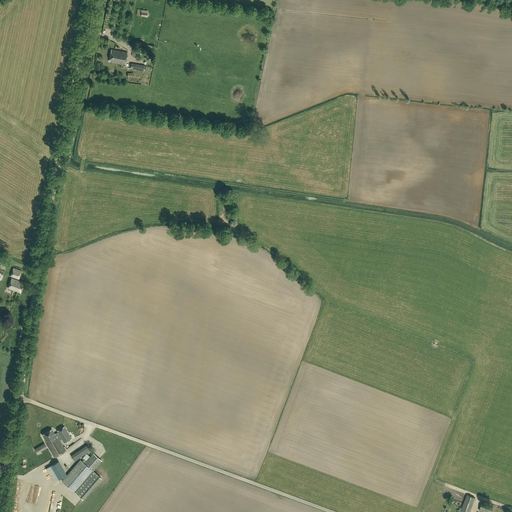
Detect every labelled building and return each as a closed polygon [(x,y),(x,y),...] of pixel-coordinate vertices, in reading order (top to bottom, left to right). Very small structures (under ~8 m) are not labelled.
[(127,53),(111,50),(109,62),(125,64),(127,53)] [(144,55),(146,55),(145,60),(151,61),(153,52),(145,51),(144,55)] [(10,276),(18,279),(21,271),(13,268),(10,276)] [(8,288),(20,292),(24,282),(11,278),(8,288)] [(64,442),(71,438),(64,426),(57,430),(58,432),(55,434),(52,429),(42,434),(47,442),(46,443),(54,457),(65,451),(58,439),(61,437),(64,442)] [(75,461),(91,450),(88,444),(71,456),(75,461)] [(25,472),(29,451),(21,450),(18,471),(25,472)] [(61,481),(81,499),(100,478),(93,471),(102,461),(93,454),(85,464),(80,460),(61,481)] [(57,462),(53,464),(50,466),(58,479),(65,476),(57,462)] [(53,511),(60,511),(64,489),(58,488),(53,511)] [(470,511),(473,504),(475,498),(467,495),(464,500),(465,501),(460,511),(470,511)] [(37,511),(40,502),(35,501),(32,511),(37,511)] [(483,511),(491,511),(493,506),(482,502),(479,510),(483,511)]
